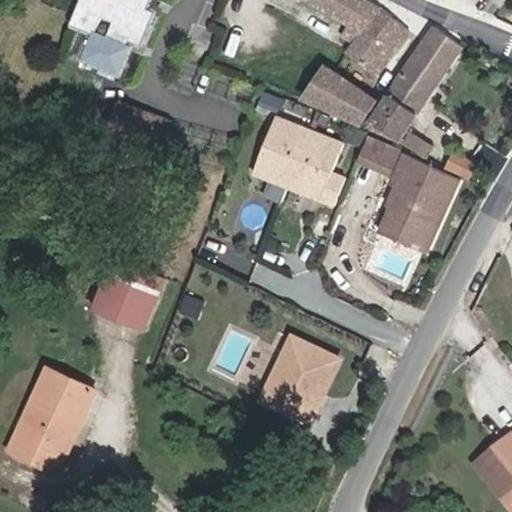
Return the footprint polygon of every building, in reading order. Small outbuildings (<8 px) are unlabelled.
[(81,0),(74,24),(99,33),(90,59),(126,73),(134,48),(130,47),(132,42),(144,46),(156,13),(145,10),(149,0),(81,0)] [(409,30),(381,7),(378,13),(363,4),(365,0),(305,0),(350,25),(363,32),(354,42),(349,50),(376,74),(409,30)] [(381,7),(369,0),(365,0),(363,4),(378,13),(381,7)] [(354,42),(363,32),(350,25),(342,36),(354,42)] [(408,129),(463,47),(435,26),(388,94),(389,95),(372,120),(393,134),(400,124),(408,129)] [(376,100),(327,67),(305,98),(361,123),(376,100)] [(161,147),(171,121),(121,102),(110,127),(161,147)] [(345,143),(277,115),(254,173),(336,206),(347,178),(333,173),(345,143)] [(408,129),(400,124),(393,134),(426,156),(434,146),(408,129)] [(391,175),(401,151),(370,137),(360,161),(391,175)] [(470,178),(479,160),(453,148),(445,166),(470,178)] [(428,253),(461,179),(405,153),(391,184),(396,186),(386,205),(392,208),(381,232),(428,253)] [(145,329),(166,279),(115,257),(94,309),(145,329)] [(183,312),(201,319),(208,301),(190,294),(183,312)] [(341,359),(294,336),(264,400),(311,422),(320,404),(317,402),(320,394),(324,396),(341,359)] [(76,436),(83,421),(74,417),(89,385),(48,367),(9,450),(59,473),(68,455),(64,453),(72,434),(76,436)] [(83,421),(98,389),(89,385),(74,417),(83,421)] [(68,455),(76,436),(72,434),(64,453),(68,455)] [(486,477),(511,456),(511,437),(476,466),(486,477)] [(511,456),(486,477),(511,509),(511,456)]
